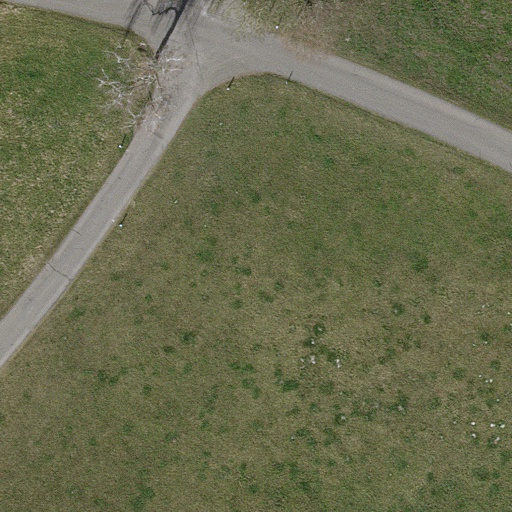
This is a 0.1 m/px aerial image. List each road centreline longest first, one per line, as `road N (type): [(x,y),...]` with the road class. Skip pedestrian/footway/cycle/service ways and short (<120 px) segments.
road 1 (unclassified): [(0,349),(163,124),(196,21)]
road 2 (unclassified): [(511,156),(407,104),(196,21)]
